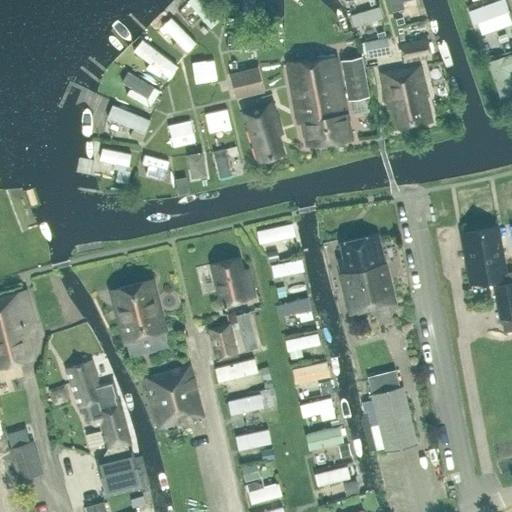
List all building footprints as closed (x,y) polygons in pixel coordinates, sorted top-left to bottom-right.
[(204,30),(215,20),(195,0),(184,0),(180,4),(204,30)] [(466,25),(503,13),(498,0),(497,0),(461,12),(466,25)] [(373,8),(344,16),(347,28),(376,19),(373,8)] [(155,29),(182,53),(191,43),(164,19),(155,29)] [(362,41),(365,56),(388,52),(385,37),(362,41)] [(428,39),(401,44),(404,61),(431,56),(428,39)] [(137,41),(128,52),(144,64),(140,69),(159,83),(171,68),(137,41)] [(342,58),(349,100),(372,97),(367,72),(366,72),(363,54),(342,58)] [(501,86),(505,100),(511,97),(511,54),(482,62),(490,89),(501,86)] [(351,137),(337,56),(287,64),(297,119),(303,118),(307,145),(351,137)] [(208,62),(189,66),(192,84),(211,81),(208,62)] [(235,98),(264,91),(258,65),(228,72),(235,98)] [(399,128),(431,121),(425,96),(427,96),(420,66),(381,74),(388,110),(395,108),(399,128)] [(123,77),(118,98),(148,106),(153,85),(123,77)] [(243,110),(259,160),(283,153),(275,129),(280,127),(271,101),(243,110)] [(106,106),(101,120),(139,135),(144,121),(106,106)] [(221,110),(199,115),(203,135),(225,130),(221,110)] [(109,183),(120,186),(126,155),(96,149),(93,164),(112,168),(109,183)] [(230,150),(207,153),(210,175),(221,174),(219,159),(231,157),(230,150)] [(162,169),(163,161),(138,156),(136,165),(162,169)] [(178,190),(199,189),(197,158),(177,159),(178,190)] [(250,231),(253,244),(290,238),(288,225),(250,231)] [(497,228),(461,234),(470,283),(493,279),(500,318),(511,316),(511,271),(505,273),(497,228)] [(393,304),(378,235),(343,242),(346,257),(338,258),(351,313),(393,304)] [(211,263),(221,304),(254,296),(248,271),(243,272),(239,257),(211,263)] [(265,266),(267,278),(298,272),(295,260),(265,266)] [(121,320),(126,339),(164,329),(151,279),(116,288),(124,319),(121,320)] [(0,297),(0,366),(34,356),(28,335),(38,332),(26,290),(0,297)] [(311,316),(308,299),(275,306),(278,323),(311,316)] [(249,311),(236,315),(245,350),(258,347),(249,311)] [(209,328),(217,359),(237,354),(228,323),(209,328)] [(280,341),(283,355),(315,348),(312,334),(280,341)] [(213,384),(252,373),(249,359),(209,370),(213,384)] [(129,442),(119,401),(113,381),(98,385),(97,380),(98,380),(92,360),(67,368),(79,406),(89,403),(94,418),(101,416),(110,447),(129,442)] [(285,371),(289,385),(325,376),(321,362),(285,371)] [(146,377),(159,426),(202,415),(189,365),(146,377)] [(402,385),(397,386),(393,369),(366,376),(371,393),(385,451),(416,443),(402,385)] [(26,413),(36,411),(31,389),(21,391),(26,413)] [(224,413),(258,410),(257,397),(223,400),(224,413)] [(324,398),(294,406),(298,420),(328,411),(324,398)] [(226,425),(245,423),(243,413),(225,415),(226,425)] [(336,429),(301,433),(303,448),(338,444),(336,429)] [(230,437),(234,457),(253,454),(251,447),(266,444),(263,431),(230,437)] [(11,447),(21,478),(40,472),(31,441),(11,447)] [(244,480),(259,476),(255,462),(240,466),(244,480)] [(134,463),(101,471),(107,495),(140,486),(134,463)] [(342,467),(309,475),(314,496),(337,491),(335,481),(345,479),(342,467)] [(243,506),(276,497),(273,484),(253,489),(251,484),(238,487),(243,506)]
